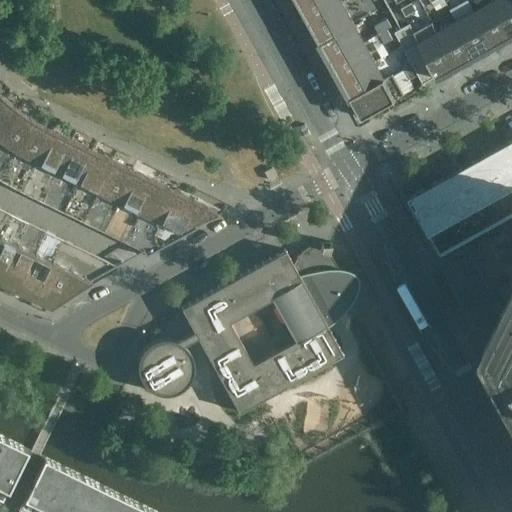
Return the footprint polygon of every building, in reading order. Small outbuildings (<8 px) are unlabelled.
[(308,23),(343,4),(340,0),(304,0),(297,4),(298,5),(299,4),(308,22),(307,22),(308,23)] [(511,0),(495,0),(494,1),(511,34),(511,0)] [(511,34),(494,1),(475,12),(494,47),(495,46),(494,45),(511,35),(511,36),(511,34)] [(416,11),(412,3),(401,9),(405,17),(416,11)] [(318,42),(353,23),(343,4),(308,23),(308,24),(309,23),(319,41),(318,41),(318,42)] [(494,47),(475,12),(456,22),(475,57),(476,57),(475,55),(493,46),(493,47),(494,47)] [(393,40),(387,30),(391,27),(387,19),(374,26),(385,44),(393,40)] [(475,57),(456,22),(437,33),(456,68),(457,67),(456,66),(474,56),(474,57),(475,57)] [(329,61),(364,42),(353,23),(318,42),(319,43),(320,42),(329,59),(328,60),(329,61)] [(437,78),(417,43),(420,42),(409,24),(394,32),(406,54),(398,58),(410,80),(418,75),(422,83),(423,86),(426,84),(425,83),(434,78),(435,79),(437,78)] [(437,33),(420,42),(417,43),(437,78),(438,78),(437,76),(455,67),(455,68),(456,68),(437,33)] [(339,80),(374,60),(364,42),(329,61),(329,62),(330,61),(340,78),(339,79),(339,80)] [(350,99),(385,79),(384,78),(374,60),(339,80),(340,81),(341,80),(350,97),(349,98),(350,99)] [(362,118),(404,95),(392,74),(384,78),(385,79),(350,99),(351,99),(362,118)] [(0,134),(18,110),(3,98),(0,101),(0,134)] [(0,176),(34,121),(18,110),(0,134),(0,176)] [(0,179),(21,191),(51,130),(34,121),(0,176),(0,179)] [(39,200),(69,139),(51,130),(21,191),(39,200)] [(57,209),(87,147),(69,139),(39,200),(57,209)] [(511,189),(511,160),(504,146),(485,156),(505,193),(511,189)] [(75,218),(105,156),(87,147),(57,209),(75,218)] [(105,156),(75,218),(93,226),(123,165),(105,156)] [(505,193),(485,156),(466,167),(486,203),(505,193)] [(111,235),(141,174),(123,165),(93,226),(111,235)] [(272,166),(260,173),(266,182),(277,176),(272,166)] [(486,203),(466,167),(447,177),(467,214),(486,203)] [(129,244),(159,182),(141,174),(111,235),(129,244)] [(467,214),(447,177),(428,188),(448,225),(467,214)] [(145,256),(177,191),(159,182),(129,244),(141,250),(142,251),(145,256)] [(448,225),(428,188),(408,199),(429,236),(448,225)] [(196,228),(193,223),(215,211),(215,210),(177,191),(145,256),(196,228)] [(0,234),(10,214),(0,208),(0,234)] [(0,276),(27,222),(10,214),(0,234),(0,276)] [(0,279),(15,287),(43,230),(27,222),(0,276),(0,279)] [(31,295),(59,238),(43,230),(15,287),(31,295)] [(100,274),(78,263),(84,250),(59,238),(31,295),(48,303),(100,274)] [(342,354),(327,327),(329,325),(331,324),(333,322),(338,317),(341,314),(344,311),(348,306),(350,303),(351,301),(353,298),(354,295),(356,292),(357,289),(357,286),(358,284),(358,283),(358,282),(358,280),(357,277),(357,276),(354,274),(351,272),(348,270),(345,269),(343,268),(337,268),(328,251),(330,242),(326,242),(321,242),(316,243),(312,244),(310,245),(307,247),(305,248),(303,250),(301,252),(299,254),(297,257),(295,259),(294,262),(293,265),(285,250),(180,307),(238,412),(342,354)] [(511,304),(508,312),(499,305),(496,299),(465,242),(438,257),(502,374),(504,373),(511,387),(511,304)] [(113,264),(84,250),(78,263),(100,274),(115,266),(114,265),(113,264)] [(260,417),(255,408),(241,416),(246,425),(260,417)] [(0,500),(2,502),(28,450),(7,440),(0,454),(0,500)] [(23,511),(41,511),(64,467),(43,458),(18,509),(23,511)] [(65,511),(83,477),(64,467),(41,511),(65,511)] [(89,511),(102,486),(83,477),(65,511),(89,511)] [(113,511),(122,496),(102,486),(89,511),(113,511)] [(137,511),(141,505),(122,496),(113,511),(137,511)]
